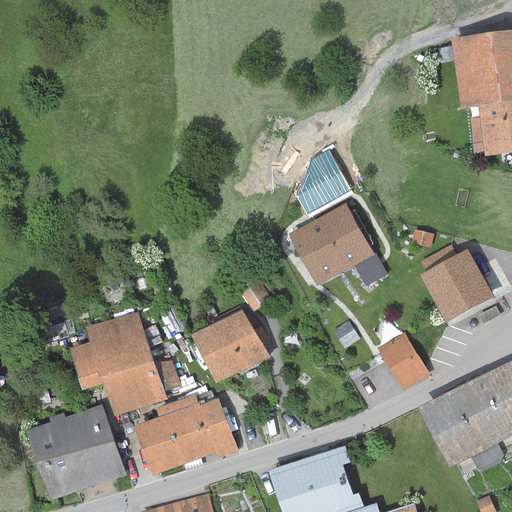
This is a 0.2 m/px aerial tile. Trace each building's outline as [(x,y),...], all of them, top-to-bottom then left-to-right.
[(511,30),(450,39),(459,107),(478,105),(511,100),(511,30)] [(511,100),(478,105),(484,155),(511,152),(511,100)] [(312,159),(296,196),(307,215),(351,190),(329,150),(312,159)] [(387,275),(346,203),(290,234),(319,286),(354,266),(366,287),(387,275)] [(420,260),(426,272),(456,256),(450,245),(420,260)] [(491,297),(466,251),(456,256),(426,272),(418,276),(443,322),(491,297)] [(257,279),(239,290),(252,311),(270,300),(257,279)] [(189,335),(215,383),(268,357),(240,311),(189,335)] [(89,342),(68,348),(79,388),(102,385),(114,415),(166,398),(163,390),(180,386),(171,361),(151,363),(137,314),(85,327),(89,342)] [(349,322),(335,330),(345,347),(359,339),(349,322)] [(430,373),(404,331),(376,348),(403,390),(430,373)] [(511,438),(511,361),(419,410),(449,467),(511,434),(511,438)] [(24,392),(27,406),(49,402),(47,388),(24,392)] [(131,426),(149,477),(217,453),(200,404),(196,394),(156,408),(159,416),(131,426)] [(217,398),(200,404),(217,453),(219,457),(236,451),(217,398)] [(101,406),(72,416),(78,433),(66,437),(83,485),(124,471),(101,406)] [(26,431),(49,497),(83,485),(66,437),(78,433),(72,416),(66,418),(64,413),(47,418),(49,423),(26,431)] [(352,511),(364,509),(358,493),(351,495),(340,464),(348,462),(343,447),(268,472),(281,511),(352,511)] [(148,511),(212,511),(208,496),(148,511)] [(495,511),(489,497),(476,502),(479,511),(495,511)]
